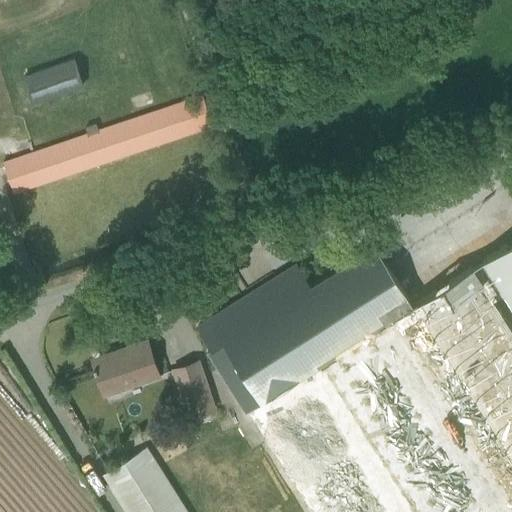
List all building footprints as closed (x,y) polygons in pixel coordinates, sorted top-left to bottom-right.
[(427,36),(412,42),(419,61),(435,56),(427,36)] [(73,57),(22,76),(32,104),(83,86),(73,57)] [(342,87),(334,62),(319,67),(327,92),(342,87)] [(14,192),(213,125),(202,94),(99,129),(96,123),(86,126),(88,133),(3,162),(14,192)] [(248,118),(242,101),(229,105),(235,123),(248,118)] [(511,238),(412,303),(414,307),(421,318),(419,319),(426,328),(511,462),(511,238)] [(413,511),(385,467),(395,460),(330,357),(337,352),(391,320),(414,307),(412,303),(375,245),(300,293),(285,270),(209,318),(197,327),(210,349),(207,351),(309,511),(413,511)] [(337,352),(330,357),(395,460),(385,467),(413,511),(511,511),(511,488),(484,444),(479,447),(410,338),(404,329),(419,319),(421,318),(414,307),(391,320),(337,352)] [(94,363),(100,382),(105,396),(159,378),(147,340),(122,349),(124,354),(95,364),(95,363),(94,363)] [(199,357),(171,367),(189,419),(217,409),(199,357)] [(185,511),(146,450),(103,477),(125,511),(185,511)]
